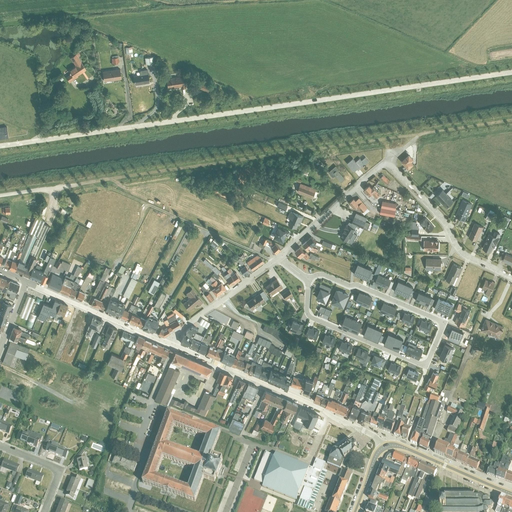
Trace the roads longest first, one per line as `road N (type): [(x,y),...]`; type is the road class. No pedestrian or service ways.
road 1 (unclassified): [(511,71),(0,145)]
road 2 (residential): [(308,279),(310,316),(426,362),(438,319),(316,274)]
road 3 (tertiary): [(382,448),(321,408),(165,342)]
road 4 (residential): [(511,276),(464,254),(445,221),(387,161)]
road 5 (unknown): [(273,260),(209,230),(163,308)]
road 6 (tertiary): [(165,342),(26,280)]
road 7 (residential): [(278,256),(387,161)]
road 8 (residential): [(165,342),(278,256)]
road 9 (secondary): [(511,494),(400,447),(382,448)]
